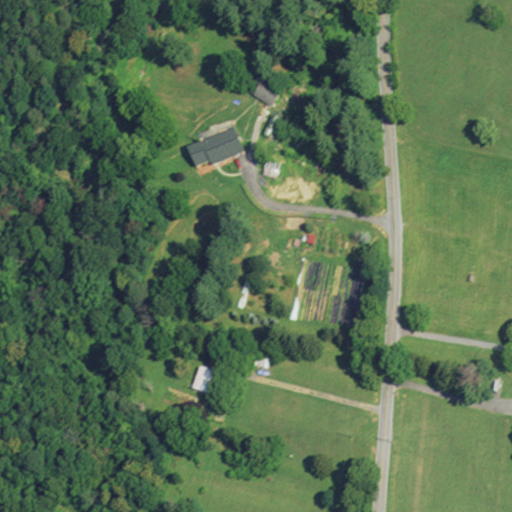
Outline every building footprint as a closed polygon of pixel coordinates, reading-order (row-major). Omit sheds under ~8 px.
[(281,90),(263,79),(255,93),(273,104),(281,90)] [(272,92),(254,81),(246,95),(264,106),(272,92)] [(236,123),(186,147),(195,167),(211,160),(213,164),(247,148),(236,123)] [(248,339),(257,340),(255,354),(246,353),(248,339)] [(257,357),(270,359),(269,368),(255,366),(257,357)] [(261,360),(248,359),(247,368),(260,370),(261,360)] [(193,389),(209,394),(217,371),(200,366),(193,389)]
